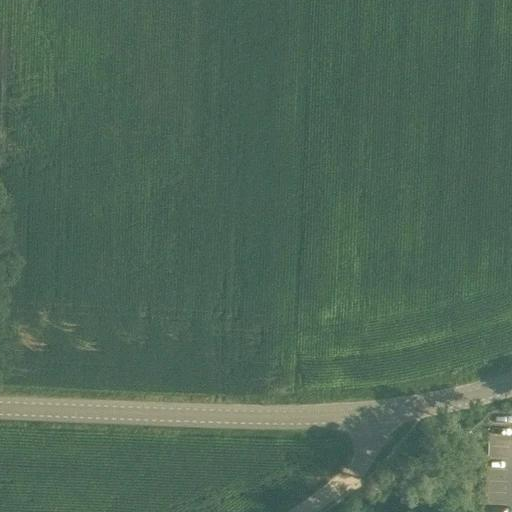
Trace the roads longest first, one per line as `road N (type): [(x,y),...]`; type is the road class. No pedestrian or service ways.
road 1 (tertiary): [(511,384),(426,405),(296,417),(0,405)]
road 2 (track): [(380,411),(367,453),(294,511)]
